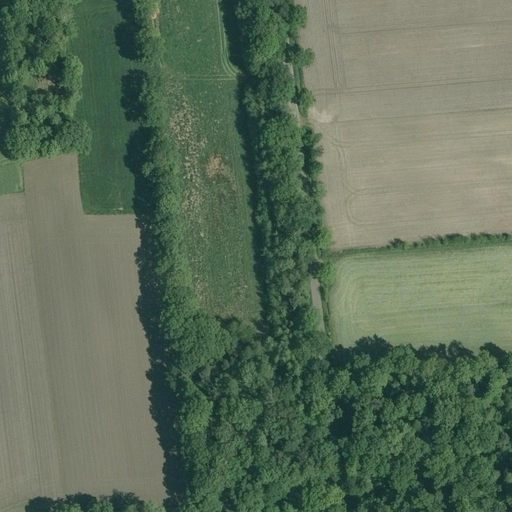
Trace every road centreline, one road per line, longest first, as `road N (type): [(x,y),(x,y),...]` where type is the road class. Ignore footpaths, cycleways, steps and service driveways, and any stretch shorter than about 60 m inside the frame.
road 1 (unclassified): [(346,495),(281,0)]
road 2 (unclassified): [(186,511),(346,495)]
